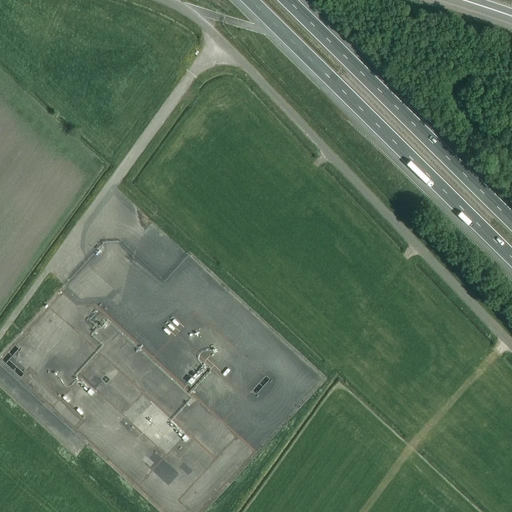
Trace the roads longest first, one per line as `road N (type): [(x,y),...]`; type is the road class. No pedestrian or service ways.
road 1 (unclassified): [(511,346),(219,39),(161,0)]
road 2 (motorway): [(248,0),(511,258)]
road 3 (motorway): [(511,221),(286,0)]
road 4 (track): [(496,353),(363,511)]
